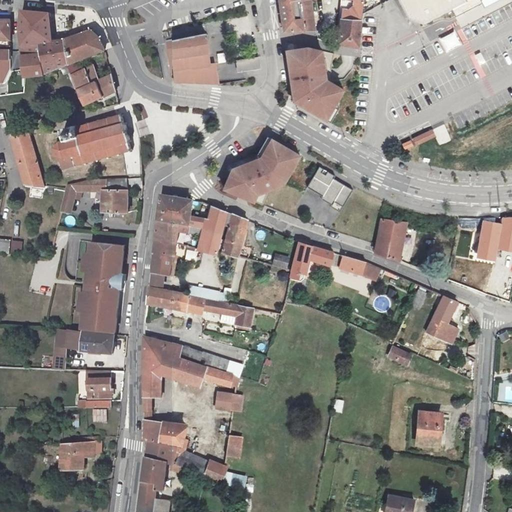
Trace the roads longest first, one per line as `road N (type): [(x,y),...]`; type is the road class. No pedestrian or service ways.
road 1 (residential): [(189,167),(161,174),(153,186),(126,511)]
road 2 (residential): [(489,311),(438,282),(214,197),(189,167)]
road 3 (unclassified): [(109,0),(141,83),(255,111)]
road 4 (residential): [(489,311),(470,511)]
road 5 (residential): [(363,167),(388,130),(511,71)]
road 6 (unclassified): [(363,167),(423,190),(511,192)]
road 7 (unclassified): [(255,111),(363,167)]
